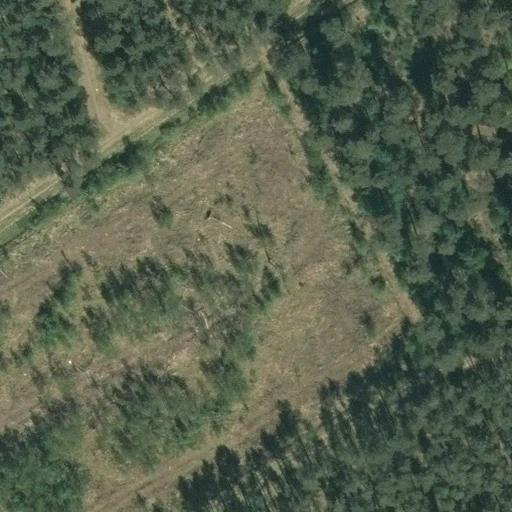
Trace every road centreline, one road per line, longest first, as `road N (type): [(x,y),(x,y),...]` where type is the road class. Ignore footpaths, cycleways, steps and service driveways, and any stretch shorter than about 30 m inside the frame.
road 1 (track): [(200,511),(417,376),(511,348)]
road 2 (track): [(335,0),(110,144)]
road 3 (track): [(110,144),(66,0)]
road 4 (track): [(110,144),(0,218)]
